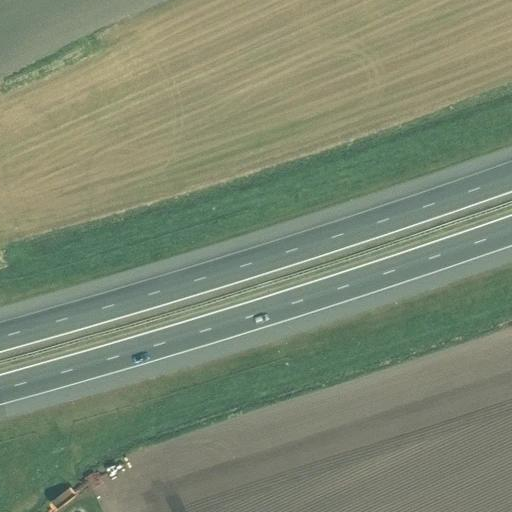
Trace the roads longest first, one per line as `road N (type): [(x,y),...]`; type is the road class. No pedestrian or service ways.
road 1 (motorway): [(511,176),(0,339)]
road 2 (motorway): [(0,391),(511,231)]
